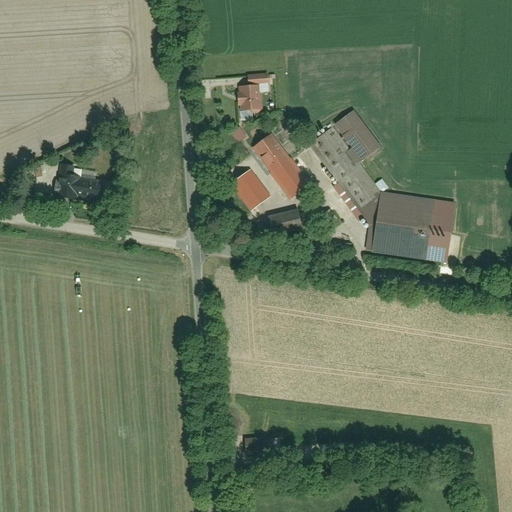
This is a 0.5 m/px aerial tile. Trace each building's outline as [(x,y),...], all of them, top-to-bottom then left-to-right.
[(266,73),(247,73),(247,85),(266,86),(266,73)] [(258,86),(234,87),(235,114),(259,113),(258,86)] [(350,112),(332,128),(362,162),(380,146),(350,112)] [(222,142),(231,151),(246,136),(237,127),(222,142)] [(432,206),(383,199),(384,198),(334,132),(310,150),(359,216),(366,211),(373,219),(368,255),(425,263),(432,206)] [(274,133),(250,150),(286,199),(309,182),(274,133)] [(245,170),(229,183),(250,211),(267,198),(245,170)] [(63,171),(61,198),(95,199),(96,173),(63,171)] [(98,199),(117,199),(118,181),(99,180),(98,199)] [(265,221),(268,241),(304,236),(301,216),(265,221)]
